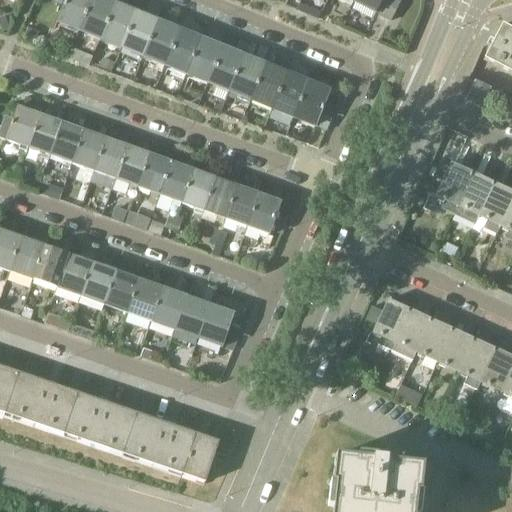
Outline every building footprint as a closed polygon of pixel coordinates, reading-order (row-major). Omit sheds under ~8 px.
[(78,31),(90,0),(64,0),(56,22),(78,31)] [(100,0),(90,0),(78,31),(99,39),(113,5),(100,0)] [(292,0),(285,0),(284,4),(294,8),(297,2),(292,0)] [(354,0),(353,4),(374,15),(390,22),(401,0),(354,0)] [(113,5),(99,39),(121,48),(135,14),(113,5)] [(135,14),(121,48),(143,57),(157,23),(135,14)] [(0,32),(9,29),(9,28),(5,17),(0,18),(0,32)] [(143,57),(164,66),(178,31),(157,23),(143,57)] [(511,31),(501,26),(483,60),(511,75),(511,31)] [(21,39),(34,44),(39,33),(26,28),(21,39)] [(164,66),(186,75),(200,40),(178,31),(164,66)] [(200,40),(186,75),(207,83),(221,49),(200,40)] [(221,49),(207,83),(229,92),(243,58),(221,49)] [(114,63),(102,58),(98,67),(110,72),(114,63)] [(243,58),(229,92),(251,101),(265,67),(243,58)] [(251,101),(272,110),(286,76),(265,67),(251,101)] [(272,110),(293,118),(307,84),(286,76),(272,110)] [(474,81),(470,90),(464,102),(481,109),(490,89),(474,81)] [(293,118),(315,127),(326,131),(335,110),(324,106),(329,93),(307,84),(293,118)] [(0,139),(27,149),(39,115),(17,107),(12,120),(4,117),(0,127),(0,139)] [(27,149),(49,157),(61,124),(39,115),(27,149)] [(49,157),(70,165),(82,131),(61,124),(49,157)] [(92,173),(105,139),(82,131),(70,165),(92,173)] [(114,181),(126,147),(105,139),(92,173),(88,183),(110,192),(114,181)] [(114,181),(136,189),(148,155),(126,147),(114,181)] [(136,189),(158,197),(170,163),(148,155),(136,189)] [(180,205),(192,171),(170,163),(158,197),(180,205)] [(436,179),(429,193),(435,196),(434,198),(443,202),(440,209),(453,215),(456,209),(472,174),(450,164),(442,181),(436,179)] [(29,182),(32,174),(23,170),(20,178),(29,182)] [(202,213),(214,179),(192,171),(180,205),(202,213)] [(456,209),(453,215),(462,219),(475,225),(478,218),(493,184),(472,174),(456,209)] [(202,213),(224,221),(236,187),(214,179),(202,213)] [(511,192),(493,184),(478,218),(486,222),(483,229),(495,234),(498,228),(499,228),(511,199),(511,192)] [(51,186),(46,198),(57,201),(61,190),(51,186)] [(236,187),(224,221),(247,229),(259,195),(236,187)] [(268,237),(270,231),(280,203),(259,195),(247,229),(268,237)] [(511,199),(499,228),(507,232),(504,238),(511,242),(511,199)] [(111,207),(107,218),(118,222),(122,211),(111,207)] [(123,224),(134,228),(138,217),(127,213),(123,224)] [(163,228),(170,231),(175,217),(169,214),(163,228)] [(282,235),(288,219),(276,214),(271,231),(282,235)] [(175,217),(170,231),(176,233),(181,219),(175,217)] [(0,231),(0,269),(9,273),(21,239),(0,231)] [(215,243),(219,233),(214,231),(210,241),(215,243)] [(224,234),(219,233),(215,243),(220,245),(224,234)] [(21,239),(9,273),(33,281),(45,248),(21,239)] [(45,248),(33,281),(55,289),(67,256),(45,248)] [(67,256),(55,289),(79,298),(91,264),(67,256)] [(91,264),(79,298),(103,306),(115,273),(91,264)] [(115,273),(103,306),(127,315),(139,281),(115,273)] [(139,281),(127,315),(150,323),(162,290),(139,281)] [(162,290),(150,323),(174,332),(186,298),(162,290)] [(186,298),(174,332),(197,340),(209,306),(186,298)] [(361,328),(372,333),(371,334),(380,338),(378,343),(390,349),(408,310),(387,300),(381,313),(370,308),(361,328)] [(209,306),(197,340),(232,353),(241,331),(229,326),(233,315),(209,306)] [(415,355),(431,320),(408,310),(390,349),(413,359),(415,355)] [(54,328),(57,318),(47,315),(44,324),(54,328)] [(452,330),(431,320),(415,355),(436,364),(452,330)] [(452,330),(436,364),(457,374),(473,340),(452,330)] [(473,340),(457,374),(478,384),(494,350),(473,340)] [(500,394),(511,366),(511,357),(494,350),(478,384),(500,394)] [(208,379),(218,383),(219,384),(224,371),(214,366),(208,379)] [(511,366),(500,394),(511,399),(511,366)] [(18,374),(0,367),(0,413),(4,415),(18,374)] [(4,415),(63,435),(77,394),(18,374),(4,415)] [(394,399),(403,403),(409,390),(400,386),(394,399)] [(121,455),(135,414),(77,394),(63,435),(121,455)] [(121,455),(181,476),(196,435),(135,414),(121,455)] [(218,443),(196,435),(181,476),(204,483),(218,443)] [(422,466),(409,465),(335,456),(332,483),(335,484),(331,511),(414,511),(417,493),(419,493),(422,466)]
